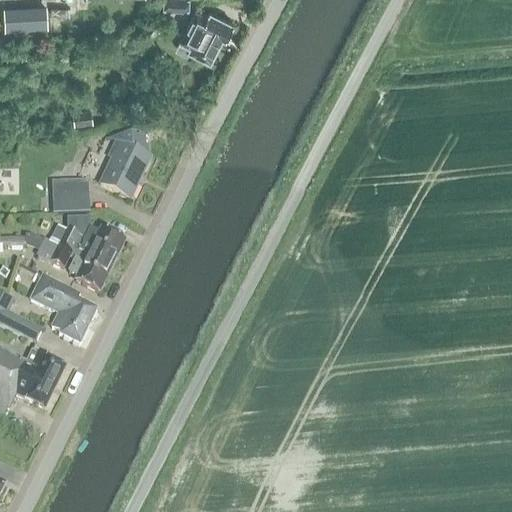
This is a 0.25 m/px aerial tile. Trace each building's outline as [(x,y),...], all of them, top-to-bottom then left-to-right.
[(186,0),(164,0),(164,11),(186,12),(186,0)] [(45,7),(2,9),(4,32),(46,30),(45,7)] [(206,17),(195,11),(178,41),(189,47),(187,51),(208,62),(221,39),(223,40),(231,25),(209,12),(206,17)] [(72,114),(73,127),(92,125),(91,111),(72,114)] [(111,162),(99,189),(128,203),(149,161),(147,160),(143,137),(110,142),(110,144),(115,146),(108,161),(111,162)] [(87,198),(51,200),(52,216),(88,215),(87,198)] [(50,242),(48,246),(54,248),(59,250),(69,256),(71,257),(73,253),(86,259),(110,271),(123,244),(99,232),(97,236),(88,232),(88,220),(65,221),(66,233),(63,234),(57,229),(50,242)] [(54,248),(47,263),(49,264),(62,270),(67,259),(74,262),(68,275),(76,280),(73,284),(98,296),(110,271),(86,259),(73,253),(71,257),(69,256),(59,250),(54,248)] [(78,297),(41,279),(29,303),(57,316),(50,331),(59,335),(58,337),(78,347),(95,312),(76,302),(78,297)] [(13,302),(0,295),(0,328),(4,331),(34,345),(41,332),(7,315),(13,302)] [(25,363),(0,350),(0,414),(4,416),(13,397),(43,411),(63,370),(30,354),(25,363)]
